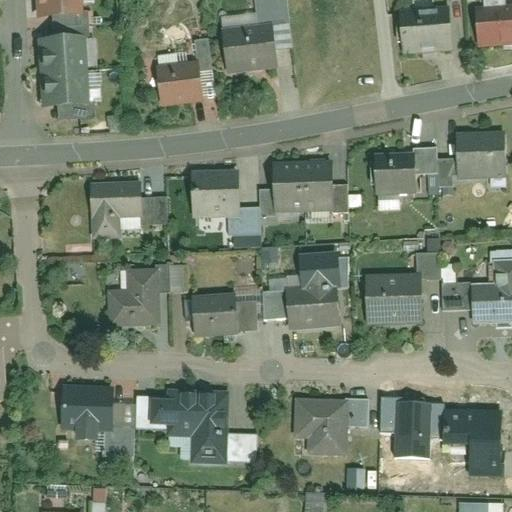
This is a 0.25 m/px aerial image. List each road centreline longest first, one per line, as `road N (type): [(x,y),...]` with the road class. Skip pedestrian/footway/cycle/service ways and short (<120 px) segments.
road 1 (residential): [(511,369),(94,374),(55,354),(33,327),(25,158)]
road 2 (residential): [(511,91),(248,143),(25,158)]
road 3 (residential): [(17,0),(25,158)]
